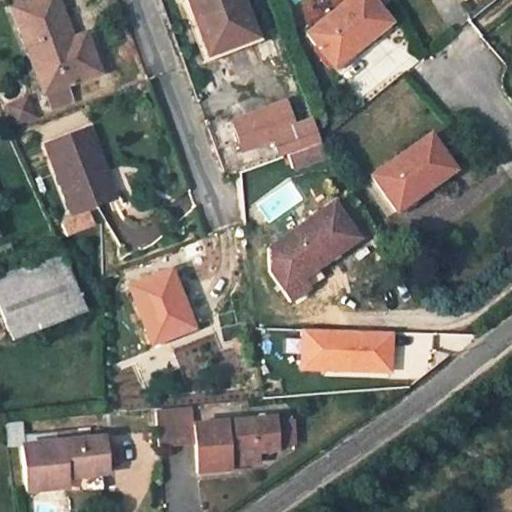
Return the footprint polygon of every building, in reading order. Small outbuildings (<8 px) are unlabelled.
[(57,0),(32,0),(13,7),(44,91),(97,72),(84,34),(71,39),(57,0)] [(241,0),(188,0),(195,20),(199,18),(212,53),(256,37),(241,0)] [(347,0),(349,2),(309,34),(337,68),(389,26),(377,11),(385,4),(382,0),(347,0)] [(25,99),(8,105),(15,123),(32,116),(25,99)] [(313,117),(293,124),(285,104),(234,122),(243,146),(273,135),(282,156),(292,152),(322,141),(313,117)] [(89,127),(47,143),(73,213),(115,196),(89,127)] [(430,138),(375,176),(397,209),(453,170),(430,138)] [(322,141),(292,152),(297,167),(331,155),(322,141)] [(334,204),(267,251),(270,272),(290,301),(323,278),(315,268),(356,239),(334,204)] [(82,313),(60,252),(0,275),(0,304),(13,340),(82,313)] [(170,270),(131,286),(152,343),(192,327),(170,270)] [(303,369),(391,371),(392,332),(304,330),(303,369)] [(24,435),(22,418),(5,420),(8,446),(21,444),(25,444),(24,435)] [(151,430),(152,446),(188,443),(191,473),(222,471),(222,466),(251,464),(250,453),(269,452),(267,420),(151,430)] [(90,430),(24,435),(25,444),(91,438),(90,430)] [(25,444),(21,444),(27,490),(65,485),(64,470),(79,468),(79,475),(107,471),(103,437),(91,438),(25,444)]
